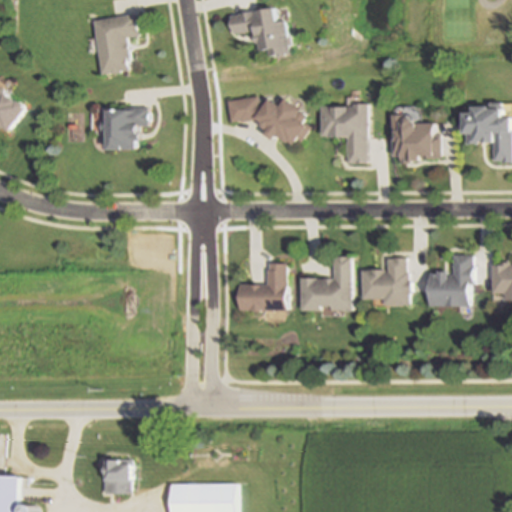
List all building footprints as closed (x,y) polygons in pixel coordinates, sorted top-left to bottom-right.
[(279,8),(281,21),(287,20),(288,26),(291,46),(292,53),(272,56),(271,49),(263,50),(260,30),(237,33),(234,15),(279,8)] [(133,37),(134,43),(136,43),(137,52),(136,52),(137,60),(135,61),(137,69),(128,71),(128,72),(118,74),(118,73),(109,74),(100,21),(142,13),(146,35),(133,37)] [(0,87),(2,85),(5,87),(6,86),(11,90),(10,92),(24,102),(21,106),(28,111),(12,132),(0,122),(0,87)] [(259,96),(260,102),(264,101),(267,103),(270,99),(273,101),(275,99),(277,101),(279,99),(283,98),(285,100),(286,99),(302,111),(301,112),(305,114),(306,118),(304,120),(309,123),(308,124),(312,127),(302,142),(299,140),(294,146),(290,142),(288,144),(278,136),(274,141),(266,135),(269,131),(263,127),(262,123),(258,119),(242,122),(242,121),(233,122),(229,101),(259,96)] [(502,103),(502,110),(503,110),(503,118),(507,118),(511,118),(511,163),(503,163),(503,161),(495,161),(494,144),(485,144),(484,143),(480,143),(480,144),(468,144),(468,143),(468,135),(465,135),(465,114),(469,114),(474,114),(474,110),(474,108),(478,108),(490,108),(490,103),(502,103)] [(369,104),(369,106),(370,135),(369,135),(369,163),(351,164),(350,138),(333,138),(333,136),(325,136),(323,136),(323,107),(325,107),(355,106),(355,104),(357,104),(369,104)] [(156,109),(156,112),(157,112),(157,122),(156,122),(156,126),(149,126),(150,141),(145,141),(145,150),(133,150),(133,151),(118,151),(118,150),(118,132),(111,132),(111,120),(117,120),(117,112),(117,111),(119,111),(123,111),(123,110),(131,109),(131,108),(156,108),(156,109)] [(412,116),(413,116),(413,117),(414,117),(414,118),(415,118),(415,119),(415,120),(415,121),(418,124),(436,123),(436,134),(443,134),(443,158),(437,158),(437,159),(425,159),(425,158),(423,158),(423,162),(414,162),(414,164),(405,164),(404,163),(404,159),(404,156),(395,157),(394,124),(394,115),(406,115),(406,118),(407,118),(407,117),(408,117),(408,116),(409,116),(410,116),(411,116),(412,116)] [(477,265),(477,284),(475,284),(474,284),(473,305),(433,304),(433,273),(443,273),(443,271),(453,271),(453,274),(457,274),(457,255),(474,255),(476,255),(476,265),(477,265)] [(352,305),(352,310),(334,310),(334,306),(323,306),(323,310),(305,311),(305,306),(305,279),(338,279),(338,257),(355,257),(355,279),(355,305),(352,305)] [(410,258),(411,272),(412,272),(412,280),(414,280),(414,297),(412,298),(412,305),(387,305),(387,298),(367,299),(366,281),(366,273),(366,270),(389,269),(389,272),(392,272),(392,258),(410,258)] [(511,300),(509,300),(508,293),(496,293),(496,265),(506,265),(506,262),(511,262),(511,300)] [(291,310),(242,310),(242,285),(271,285),(271,270),(273,270),(273,263),(291,263),(291,270),(291,285),(291,310)] [(134,464),(134,493),(109,492),(109,481),(107,481),(107,465),(111,465),(111,459),(124,459),(124,464),(134,464)] [(0,511),(0,471),(24,472),(24,474),(22,504),(22,511),(0,511)] [(175,511),(175,482),(238,481),(238,511),(175,511)]
